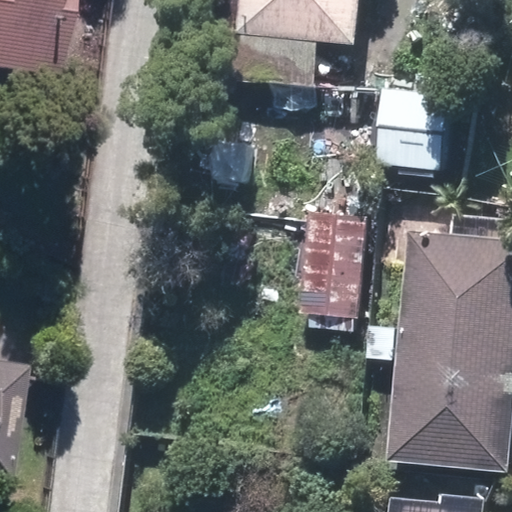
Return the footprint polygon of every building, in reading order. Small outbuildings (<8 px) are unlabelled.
[(62,0),(0,0),(0,69),(51,78),(62,0)] [(187,72),(190,0),(107,0),(104,68),(187,72)] [(357,0),(237,0),(235,28),(353,41),(357,0)] [(469,86),(393,80),(387,161),(463,166),(469,86)] [(382,203),(316,198),(308,307),(374,312),(382,203)] [(511,234),(421,226),(400,459),(511,469),(511,234)] [(0,472),(11,474),(27,357),(0,352),(0,472)]
